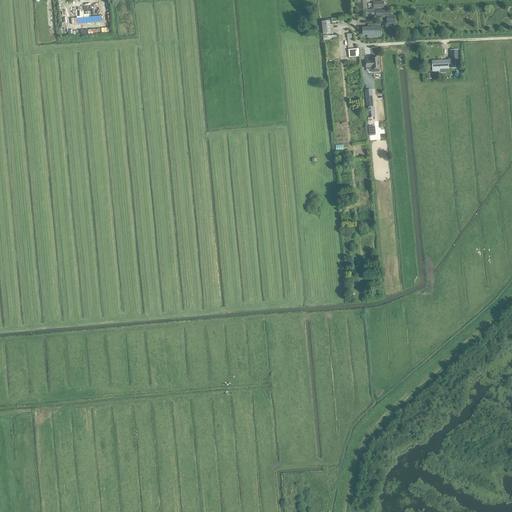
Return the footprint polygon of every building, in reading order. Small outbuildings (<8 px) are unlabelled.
[(367,9),(366,1),(358,2),(359,10),(367,9)] [(385,14),(385,10),(375,10),(376,16),(381,16),(381,18),(387,18),(386,24),(395,24),(396,16),(388,15),(388,14),(385,14)] [(323,33),(331,32),(329,20),(321,21),(323,33)] [(368,36),(378,36),(377,29),(380,29),(380,25),(369,25),(370,29),(363,29),(363,35),(368,35),(368,36)] [(458,60),(458,59),(458,51),(451,51),(451,58),(451,59),(432,60),(433,70),(439,70),(440,68),(449,68),(448,63),(451,63),(451,67),(458,67),(458,60)] [(380,68),(379,56),(371,57),(371,60),(369,61),(369,60),(366,60),(366,67),(371,66),(372,68),(380,68)] [(366,91),(369,118),(375,118),(372,90),(366,91)]
